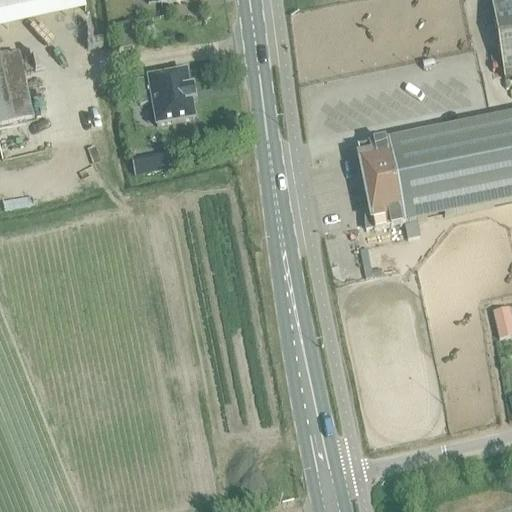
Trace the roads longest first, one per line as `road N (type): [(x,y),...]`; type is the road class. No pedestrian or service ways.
road 1 (secondary): [(330,476),(294,305),(250,0)]
road 2 (unclassified): [(330,476),(511,436)]
